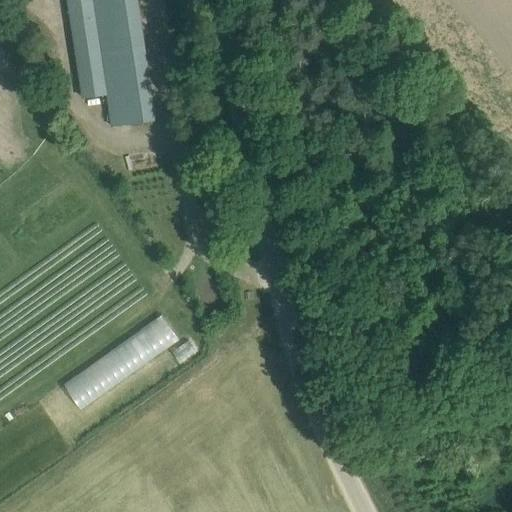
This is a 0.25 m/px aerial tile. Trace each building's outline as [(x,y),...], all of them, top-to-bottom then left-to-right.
[(110,127),(136,123),(155,120),(137,0),(70,0),(86,99),(106,96),(110,127)] [(171,319),(0,427),(0,497),(203,370),(171,319)] [(245,376),(31,511),(131,511),(273,421),(245,376)] [(281,443),(173,511),(276,511),(311,490),(281,443)] [(314,511),(308,501),(290,511),(314,511)]
